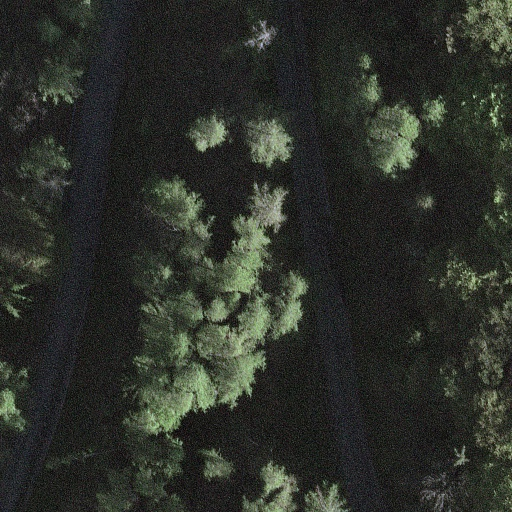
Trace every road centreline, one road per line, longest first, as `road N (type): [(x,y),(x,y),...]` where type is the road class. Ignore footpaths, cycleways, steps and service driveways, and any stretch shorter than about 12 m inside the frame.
road 1 (unclassified): [(0,505),(44,373),(121,0)]
road 2 (unclassified): [(278,0),(346,459),(361,511)]
